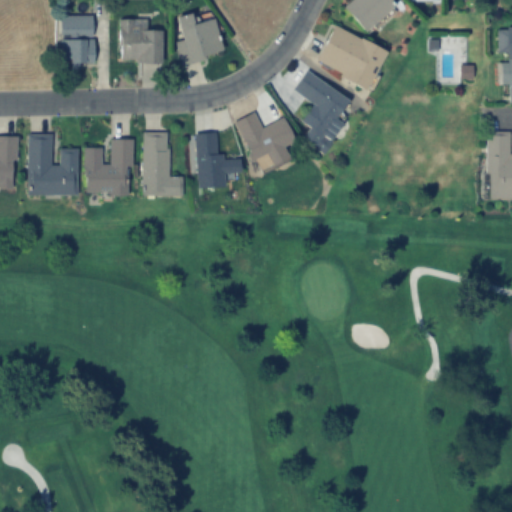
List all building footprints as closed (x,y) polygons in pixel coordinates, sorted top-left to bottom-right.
[(365,31),(393,4),(389,0),(349,0),(342,7),(365,31)] [(175,41),(180,62),(222,52),(214,17),(195,22),(193,12),(177,16),(182,40),(175,41)] [(59,15),(60,65),(93,64),(92,15),(59,15)] [(161,62),(161,29),(146,29),(146,18),(119,18),(119,62),(161,62)] [(332,25),(314,63),(366,87),(383,49),(332,25)] [(511,26),(494,27),(495,54),(504,53),(505,62),(495,63),(495,84),(506,84),(507,102),(511,102),(511,26)] [(301,138),(320,151),(352,103),(304,71),(292,90),(313,104),(301,121),(309,127),(301,138)] [(235,120),(257,172),(288,158),(283,145),(294,141),(284,116),(259,127),(253,112),(235,120)] [(142,131),(142,196),(181,196),(181,177),(168,177),(168,131),(142,131)] [(511,199),(511,152),(507,152),(507,131),(484,131),(484,199),(511,199)] [(196,188),(221,187),(219,132),(194,133),(196,188)] [(27,196),(77,196),(77,148),(60,148),(60,165),(51,165),(51,133),(27,133),(27,196)] [(0,190),(14,191),(14,135),(0,134),(0,190)] [(84,195),(130,195),(131,138),(110,138),(110,164),(101,164),(101,147),(85,147),(84,195)]
